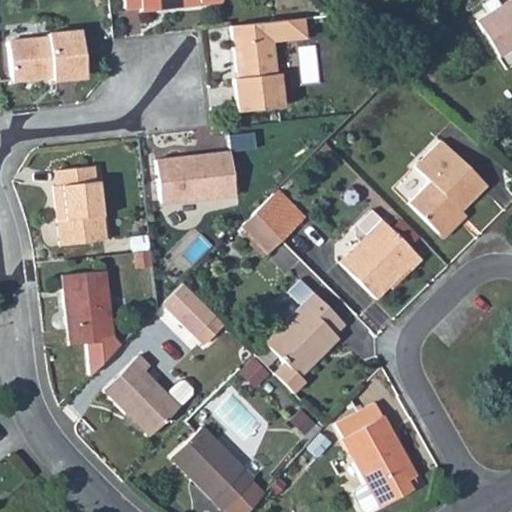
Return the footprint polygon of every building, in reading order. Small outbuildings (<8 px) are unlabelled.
[(121,0),(122,8),(138,6),(139,10),(198,4),(198,1),(204,0),(121,0)] [(511,44),(511,0),(504,0),(495,6),(490,0),(483,0),(478,3),(484,12),(472,19),(495,56),(511,44)] [(300,17),(227,25),(233,78),(230,78),(234,112),(281,108),(277,73),(273,73),(270,40),(302,36),(300,17)] [(45,38),(6,42),(9,80),(48,77),(49,81),(82,77),(78,32),(45,35),(45,38)] [(404,203),(433,233),(456,210),(483,184),(439,140),(413,166),(427,181),(404,203)] [(227,152),(153,160),(158,203),(231,194),(227,152)] [(54,185),(51,185),(58,244),(101,240),(95,182),(90,182),(88,166),(53,170),(54,185)] [(269,194),(250,213),(277,239),(296,220),(269,194)] [(456,210),(433,233),(438,238),(462,215),(456,210)] [(402,246),(385,229),(378,222),(367,212),(351,227),(353,240),(357,243),(335,264),(370,300),(402,268),(404,270),(415,259),(402,246)] [(250,213),(238,225),(264,251),(277,239),(250,213)] [(396,218),(385,229),(402,246),(414,236),(396,218)] [(102,271),(59,275),(67,344),(84,342),(86,375),(117,346),(108,337),(102,271)] [(179,284),(158,305),(179,325),(201,305),(179,284)] [(310,294),(261,342),(281,362),(270,373),(289,392),(300,381),(295,376),(334,337),(330,333),(339,324),(310,294)] [(201,305),(179,325),(191,337),(212,316),(201,305)] [(134,355),(100,389),(146,436),(189,394),(189,388),(182,381),(176,381),(163,394),(139,370),(144,365),(134,355)] [(372,403),(332,425),(362,482),(350,488),(349,494),(357,509),(362,510),(374,504),(374,505),(405,488),(402,483),(412,477),(372,403)] [(166,458),(218,511),(248,479),(197,427),(166,458)] [(248,479),(218,511),(243,511),(261,492),(248,479)]
